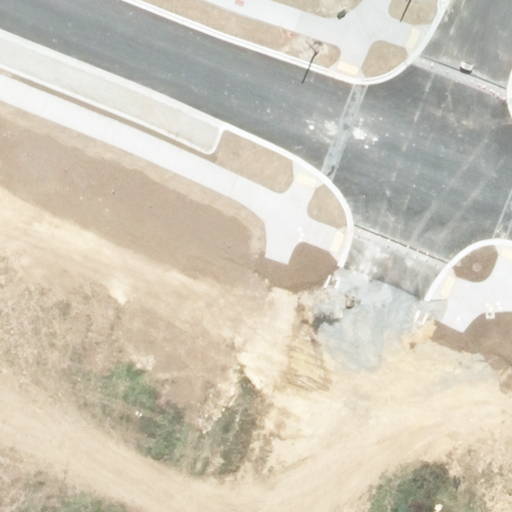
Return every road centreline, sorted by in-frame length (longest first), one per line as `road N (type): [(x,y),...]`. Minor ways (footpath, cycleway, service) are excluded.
road 1 (residential): [(426,180),(0,11)]
road 2 (unknown): [(270,511),(426,180)]
road 3 (residential): [(426,180),(497,0)]
